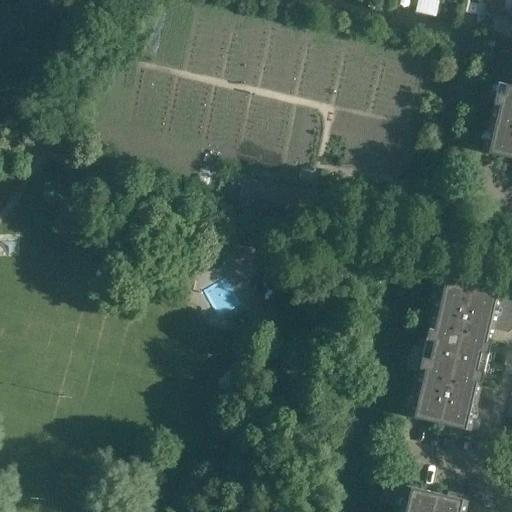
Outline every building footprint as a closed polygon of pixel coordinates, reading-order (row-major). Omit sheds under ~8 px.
[(511,85),(497,82),(494,93),(495,94),(492,108),(494,108),(483,152),(511,158),(511,85)] [(237,210),(292,222),(299,192),(244,180),(237,210)] [(506,333),(511,330),(511,326),(511,292),(506,291),(505,295),(482,290),(483,286),(482,285),(481,289),(440,280),(430,323),(429,323),(425,337),(422,347),(485,362),(488,352),(487,351),(490,337),(489,337),(491,329),(506,333)] [(483,372),(485,362),(422,347),(420,358),(421,358),(417,372),(418,372),(408,416),(449,425),(448,429),(449,429),(450,425),(473,431),(472,435),(482,437),(487,434),(494,402),(491,398),(476,394),(478,386),(479,386),(482,372),(483,372)] [(482,511),(484,504),(481,499),(471,497),(471,500),(447,495),(448,491),(447,495),(406,485),(399,511),(482,511)]
